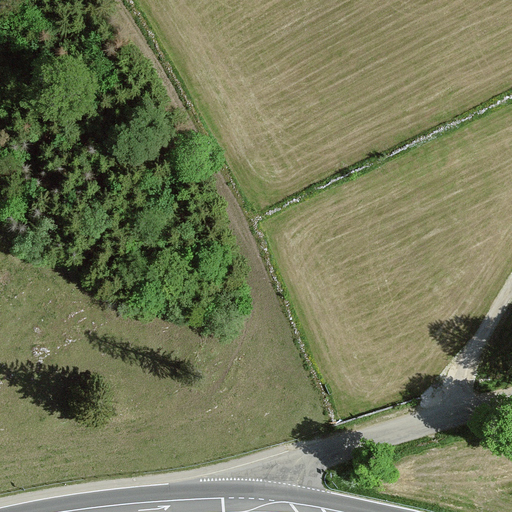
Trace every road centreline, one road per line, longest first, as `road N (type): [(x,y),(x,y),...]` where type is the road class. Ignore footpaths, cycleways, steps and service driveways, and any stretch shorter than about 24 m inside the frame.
road 1 (unclassified): [(203,505),(438,415)]
road 2 (unclassified): [(438,415),(511,292)]
